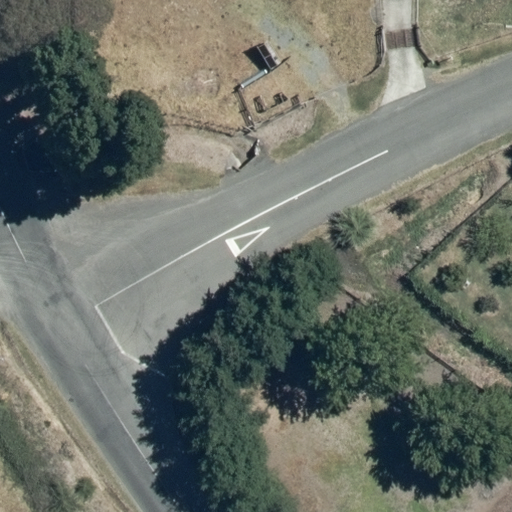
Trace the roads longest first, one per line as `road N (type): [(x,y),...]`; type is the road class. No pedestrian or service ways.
road 1 (unclassified): [(53,317),(511,92)]
road 2 (unclassified): [(181,511),(53,317)]
road 3 (unclassified): [(53,317),(0,208)]
